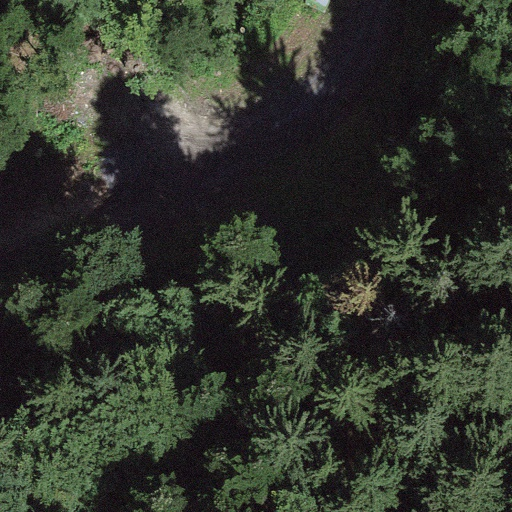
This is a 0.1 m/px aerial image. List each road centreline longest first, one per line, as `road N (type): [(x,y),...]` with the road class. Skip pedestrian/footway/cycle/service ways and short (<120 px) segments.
road 1 (track): [(377,0),(370,47),(227,180),(35,269),(0,274)]
road 2 (track): [(106,511),(236,433),(280,341),(283,232),(227,180)]
